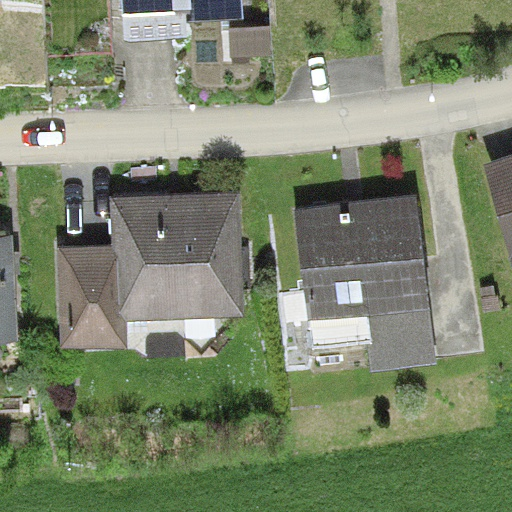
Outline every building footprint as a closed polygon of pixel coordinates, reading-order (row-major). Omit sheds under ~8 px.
[(236,0),(127,0),(128,19),(237,13),(236,0)] [(511,145),(491,152),(511,220),(511,145)] [(116,237),(62,240),(65,324),(121,322),(120,293),(241,289),(237,184),(114,189),(116,237)] [(413,187),(300,203),(314,302),(427,286),(413,187)] [(9,225),(0,225),(0,321),(13,321),(9,225)]
